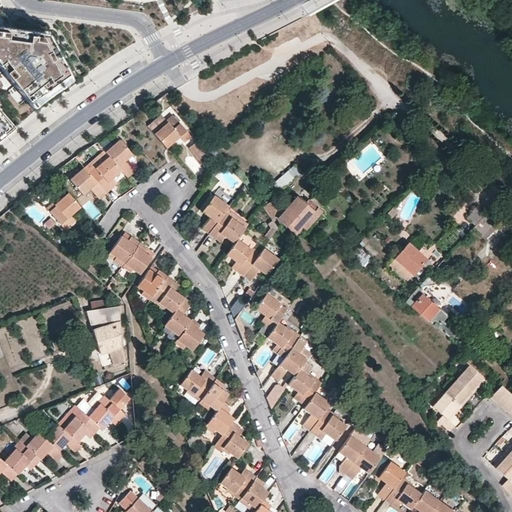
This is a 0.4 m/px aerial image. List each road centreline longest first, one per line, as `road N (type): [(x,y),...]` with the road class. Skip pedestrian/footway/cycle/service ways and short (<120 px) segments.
road 1 (residential): [(162,211),(161,227),(209,288),(281,461),(305,494)]
road 2 (tertiary): [(166,63),(77,120),(0,184)]
road 3 (residential): [(166,63),(137,18),(21,0)]
road 4 (tertiary): [(295,0),(166,63)]
